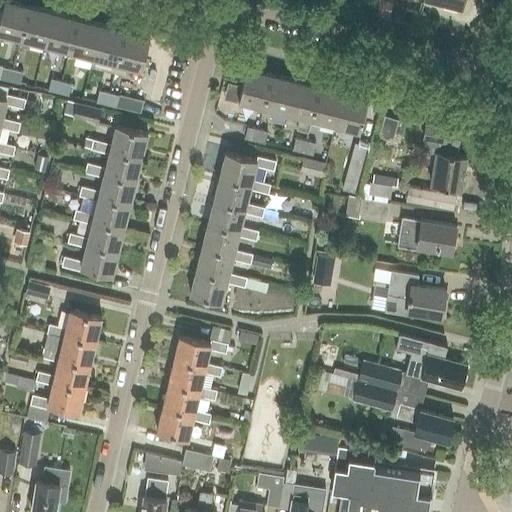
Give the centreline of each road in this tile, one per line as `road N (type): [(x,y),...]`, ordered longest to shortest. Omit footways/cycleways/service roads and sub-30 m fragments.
road 1 (residential): [(96,511),(222,5)]
road 2 (unclassified): [(511,78),(222,5)]
road 3 (residential): [(461,511),(511,318)]
